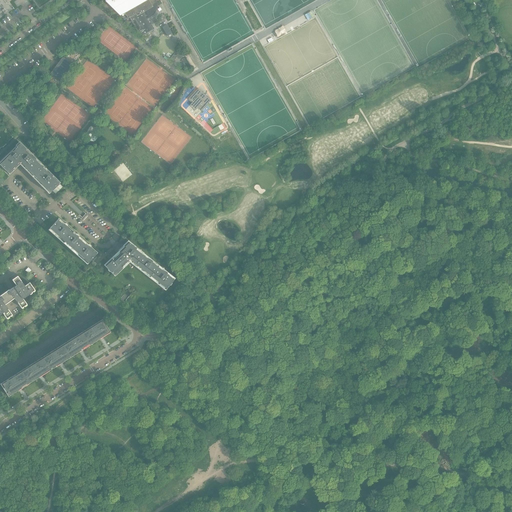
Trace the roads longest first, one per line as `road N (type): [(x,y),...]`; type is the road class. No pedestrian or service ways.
road 1 (residential): [(0,428),(139,339),(77,280)]
road 2 (residential): [(0,83),(89,18),(85,0)]
